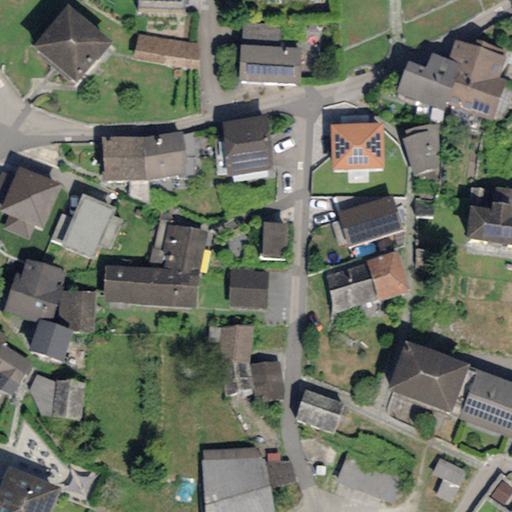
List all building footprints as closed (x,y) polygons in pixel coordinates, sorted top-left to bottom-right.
[(185,0),(138,0),(138,10),(185,12),(185,0)] [(112,43),(67,5),(32,46),(77,84),(112,43)] [(242,23),(240,44),(279,47),(281,26),(242,23)] [(197,43),(138,35),(131,58),(198,69),(197,43)] [(474,47),(455,39),(447,59),(461,65),(446,105),(491,123),(507,82),(498,78),(506,58),(502,57),(505,51),(476,40),(474,47)] [(279,47),(240,44),(238,81),(299,84),(301,48),(279,47)] [(447,59),(431,53),(425,68),(407,61),(395,93),(444,111),(446,105),(461,65),(447,59)] [(266,117),(221,123),(228,176),(273,170),(266,117)] [(383,123),(330,125),(332,170),(385,169),(383,123)] [(438,123),(404,131),(407,138),(401,139),(415,176),(438,170),(438,123)] [(182,132),(142,137),(146,181),(184,175),(182,132)] [(105,179),(146,181),(142,137),(102,136),(105,179)] [(62,186),(19,167),(13,178),(3,204),(0,210),(0,211),(8,215),(2,228),(28,240),(34,226),(43,230),(62,186)] [(0,202),(3,204),(13,178),(1,173),(0,175),(0,202)] [(494,191),(470,187),(467,205),(471,206),(466,238),(511,244),(511,188),(495,186),(494,191)] [(115,208),(81,194),(71,218),(62,214),(51,240),(62,244),(61,247),(94,261),(100,247),(110,251),(122,221),(112,216),(115,208)] [(332,195),(336,213),(379,200),(332,195)] [(379,200),(336,213),(339,221),(331,224),(338,247),(346,244),(348,248),(403,230),(392,196),(379,200)] [(433,199),(414,199),(414,217),(433,217),(433,199)] [(288,224),(263,223),(261,257),(286,258),(288,224)] [(207,232),(167,225),(163,270),(199,272),(207,232)] [(397,251),(366,261),(367,263),(378,300),(379,301),(409,291),(397,251)] [(66,271),(26,258),(21,274),(15,273),(3,312),(19,317),(19,319),(37,325),(38,320),(50,323),(66,271)] [(367,263),(346,269),(356,307),(378,300),(367,263)] [(163,270),(105,266),(102,303),(196,309),(199,272),(163,270)] [(231,269),(228,307),(264,310),(267,272),(231,269)] [(334,313),(356,307),(346,269),(324,275),(334,313)] [(95,292),(61,291),(57,325),(73,332),(94,333),(95,292)] [(62,362),(73,332),(57,325),(50,323),(38,320),(37,325),(27,351),(62,362)] [(253,327),(220,327),(216,360),(221,360),(250,362),(253,327)] [(6,338),(0,332),(0,390),(11,397),(32,364),(1,345),(6,338)] [(470,365),(405,340),(386,389),(451,414),(470,365)] [(250,365),(250,362),(221,360),(223,396),(253,390),(250,365)] [(283,397),(279,362),(250,365),(253,390),(254,400),(283,397)] [(511,382),(476,370),(458,419),(511,438),(511,382)] [(54,381),(37,374),(29,391),(40,416),(80,421),(85,383),(54,381)] [(343,405),(305,390),(294,419),(332,433),(343,405)] [(203,451),(203,461),(258,458),(258,448),(203,451)] [(203,461),(200,461),(204,511),(273,511),(269,488),(265,462),(264,457),(258,458),(203,461)] [(290,461),(265,462),(269,488),(296,483),(290,461)] [(467,473),(439,461),(431,477),(443,482),(436,499),(452,506),(467,473)] [(48,511),(55,494),(6,476),(0,491),(0,511),(48,511)]
